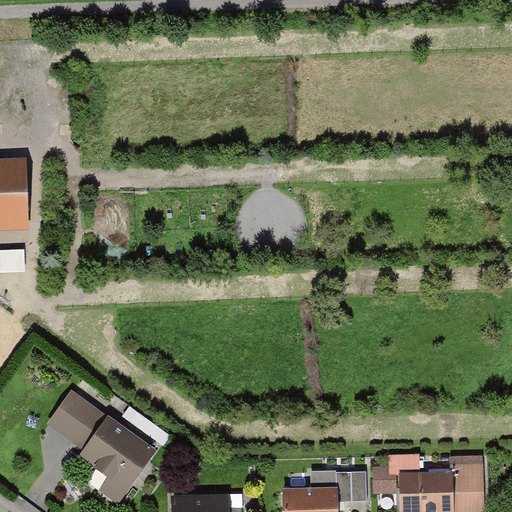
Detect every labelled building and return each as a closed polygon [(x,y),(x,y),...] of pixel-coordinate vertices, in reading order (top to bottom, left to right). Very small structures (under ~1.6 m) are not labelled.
[(36,160),(0,160),(0,230),(37,230),(36,160)] [(0,268),(29,268),(29,247),(0,248),(0,268)] [(165,452),(77,389),(50,426),(138,489),(165,452)] [(454,476),(405,477),(406,511),(492,511),(492,464),(454,465),(454,476)] [(344,511),(344,490),(288,492),(288,511),(344,511)] [(240,511),(240,495),(178,496),(178,511),(240,511)]
